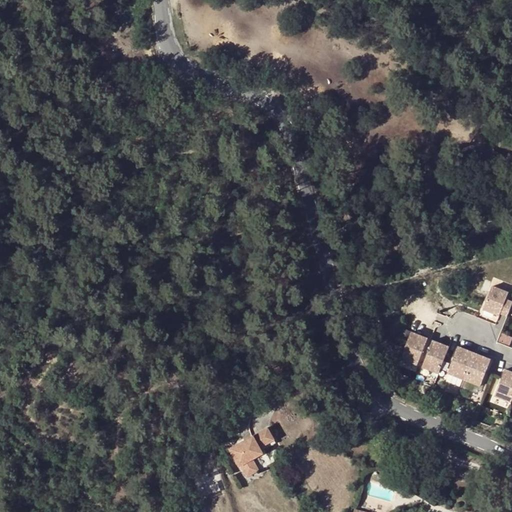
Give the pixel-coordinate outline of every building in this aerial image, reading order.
[(511,310),(511,289),(496,284),(487,307),(499,312),(500,310),(504,311),(511,314),(511,310)] [(432,337),(416,331),(405,358),(422,364),(432,337)] [(453,346),(436,339),(426,366),(442,372),(453,346)] [(478,351),(462,345),(451,372),(467,378),(478,351)] [(494,358),(478,351),(467,378),(483,385),(494,358)] [(511,366),(510,365),(499,392),(511,397),(511,366)] [(263,429),(229,447),(236,461),(238,460),(243,470),(254,464),(250,457),(258,453),(255,448),(269,441),(263,429)]
